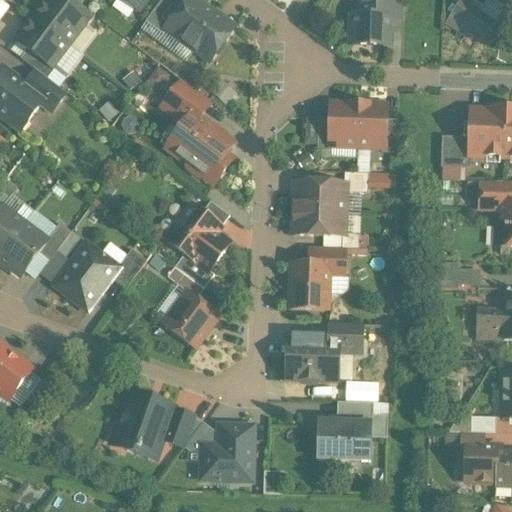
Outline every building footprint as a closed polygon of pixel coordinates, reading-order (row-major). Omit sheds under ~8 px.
[(85,25),(52,0),(50,0),(40,14),(37,12),(32,19),(69,47),(85,25)] [(120,0),(139,14),(149,0),(120,0)] [(173,0),(164,0),(146,24),(164,37),(167,33),(166,32),(184,8),(173,0)] [(217,19),(191,0),(190,0),(184,8),(166,32),(167,33),(210,64),(235,30),(218,17),(217,19)] [(495,24),(462,1),(442,29),(458,41),(463,35),(479,47),(495,24)] [(363,5),(363,20),(353,20),(352,46),(382,47),(383,32),(389,32),(390,6),(363,5)] [(69,47),(32,19),(26,27),(29,28),(17,44),(28,52),(52,70),(53,69),(69,47)] [(52,70),(28,52),(21,61),(38,74),(48,82),(56,71),(53,69),(52,70)] [(24,92),(11,82),(14,78),(3,71),(0,74),(0,118),(21,134),(41,106),(45,102),(27,88),(24,92)] [(169,80),(157,71),(147,86),(159,94),(169,80)] [(48,82),(38,74),(27,88),(45,102),(41,106),(52,114),(66,95),(48,82)] [(134,74),(123,83),(131,94),(142,85),(134,74)] [(212,105),(183,83),(171,99),(200,121),(212,105)] [(237,97),(221,83),(211,95),(226,109),(237,97)] [(200,121),(171,99),(162,111),(185,128),(179,135),(186,140),(173,156),(190,169),(188,172),(199,181),(202,177),(214,187),(233,162),(225,157),(233,146),(200,121)] [(110,104),(98,114),(108,125),(119,115),(110,104)] [(359,106),(350,106),(350,108),(331,107),(330,120),(329,148),(331,148),(358,149),(359,106)] [(387,109),(368,108),(368,106),(359,106),(358,149),(384,150),(386,150),(386,122),(387,109)] [(511,113),(487,112),(486,114),(471,113),(470,140),(470,159),(471,159),(511,160),(511,113)] [(330,120),(319,120),(317,152),(330,152),(331,148),(329,148),(330,120)] [(398,123),(386,122),(386,150),(384,150),(384,154),(397,155),(398,123)] [(470,140),(442,139),(441,170),(470,171),(471,159),(470,159),(470,140)] [(368,176),(344,175),(344,187),(345,187),(345,195),(368,196),(368,188),(368,176)] [(368,176),(368,188),(392,189),(392,177),(368,176)] [(18,192),(6,183),(0,191),(0,195),(10,203),(18,192)] [(511,184),(481,184),(481,210),(499,211),(499,204),(511,203),(511,184)] [(344,187),(296,186),(295,205),(294,205),(293,238),(342,239),(344,239),(344,238),(345,195),(345,187),(344,187)] [(116,195),(107,188),(99,200),(108,207),(116,195)] [(511,203),(499,204),(499,211),(498,230),(504,230),(503,249),(511,249),(511,203)] [(230,219),(211,204),(202,216),(221,230),(221,231),(230,219)] [(202,216),(193,209),(177,231),(188,239),(179,252),(185,257),(209,275),(210,274),(230,247),(216,236),(221,231),(221,230),(202,216)] [(0,261),(25,227),(3,211),(0,214),(0,261)] [(60,226),(47,244),(48,244),(39,256),(50,264),(72,235),(60,226)] [(25,227),(0,261),(0,263),(21,279),(39,256),(48,244),(47,244),(25,227)] [(360,238),(344,238),(344,239),(342,239),(342,251),(346,251),(359,252),(360,238)] [(87,247),(56,289),(88,313),(112,282),(119,272),(118,271),(87,247)] [(342,251),(310,250),(309,268),(329,269),(329,277),(345,278),(346,251),(342,251)] [(132,252),(118,271),(119,272),(112,282),(126,292),(147,264),(132,252)] [(209,275),(185,257),(175,270),(204,292),(215,278),(210,274),(209,275)] [(309,268),(291,268),(290,312),(328,313),(329,277),(329,269),(309,268)] [(204,292),(175,271),(168,280),(189,295),(197,302),(204,292)] [(189,295),(165,328),(195,351),(219,318),(197,302),(189,295)] [(506,313),(478,311),(477,342),(505,343),(506,313)] [(363,328),(329,327),(329,345),(339,346),(338,356),(362,357),(363,328)] [(329,345),(289,344),(287,382),(303,382),(303,385),(315,386),(316,383),(330,383),(330,366),(338,366),(338,356),(339,346),(329,345)] [(32,373),(0,349),(0,394),(10,402),(32,373)] [(511,375),(503,376),(502,422),(511,422),(511,375)] [(43,387),(31,378),(12,404),(24,413),(43,387)] [(150,401),(133,395),(121,429),(125,431),(124,434),(125,434),(120,449),(127,452),(127,453),(156,463),(162,444),(173,413),(174,411),(149,402),(150,401)] [(195,420),(173,413),(162,444),(184,451),(203,425),(194,422),(195,420)] [(496,420),(472,420),(471,435),(496,436),(496,420)] [(377,428),(323,427),(322,468),(377,469),(377,428)] [(253,431),(220,430),(220,435),(203,455),(202,483),(252,485),(253,431)] [(495,448),(467,448),(466,482),(469,486),(495,486),(495,489),(511,490),(511,489),(511,455),(501,455),(495,448)] [(284,477),(265,476),(264,495),(283,496),(284,477)]
